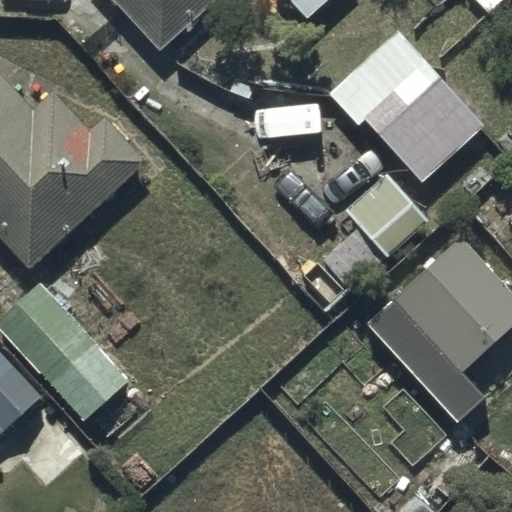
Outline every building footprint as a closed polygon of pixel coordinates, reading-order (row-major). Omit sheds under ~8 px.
[(117,0),(156,43),(203,0),(117,0)] [(318,0),(296,0),(308,11),(318,0)] [(353,118),(362,110),(420,174),(484,115),(398,21),(325,87),(353,118)] [(0,63),(0,228),(29,261),(144,156),(97,104),(86,113),(53,77),(30,97),(0,63)] [(425,215),(383,167),(343,205),(358,223),(299,274),(324,302),(425,215)] [(511,303),(462,249),(372,332),(463,429),(490,404),(468,380),(511,340),(511,303)] [(42,283),(0,321),(0,328),(84,420),(130,378),(42,283)] [(0,431),(45,392),(0,341),(0,431)]
